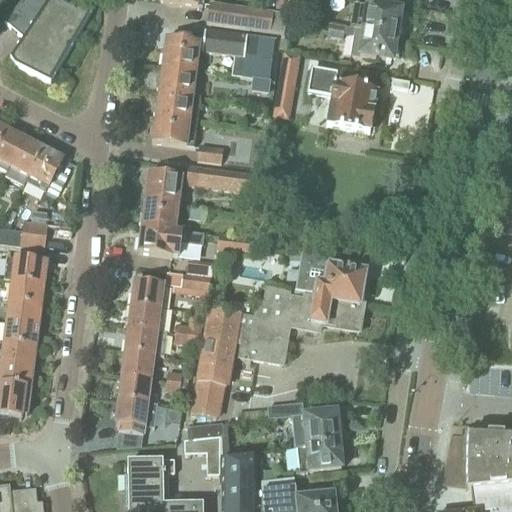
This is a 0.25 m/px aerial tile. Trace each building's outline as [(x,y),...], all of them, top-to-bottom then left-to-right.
[(25,0),(4,26),(24,42),(10,63),(14,70),(52,93),(94,19),(79,6),(79,5),(82,0),(25,0)] [(163,0),(163,5),(202,10),(203,0),(163,0)] [(308,1),(304,0),(296,0),(293,21),(305,23),(308,1)] [(209,6),(207,26),(283,37),(286,17),(209,6)] [(355,8),(351,32),(355,33),(398,41),(401,39),(401,32),(400,30),(403,13),(364,6),(364,9),(355,8)] [(346,32),(330,29),(328,40),(344,43),(346,32)] [(398,41),(355,33),(350,61),(394,69),(395,62),(397,61),(398,54),(396,52),(398,41)] [(274,43),(206,34),(203,55),(239,60),(236,80),(252,82),(270,85),(270,83),(269,83),(274,43)] [(199,49),(165,45),(162,71),(196,75),(199,49)] [(281,57),(273,101),(290,104),(297,60),(281,57)] [(196,75),(162,71),(159,96),(193,100),(193,99),(196,75)] [(337,77),(312,73),(307,97),(331,101),(326,131),(369,138),(376,97),(334,90),(337,77)] [(270,85),(252,82),(250,94),(268,97),(270,85)] [(159,96),(155,122),(197,127),(200,100),(193,99),(193,100),(159,96)] [(266,109),(251,107),(249,121),(264,123),(266,109)] [(197,127),(155,122),(152,147),(186,151),(194,152),(197,127)] [(24,143),(4,133),(0,141),(0,171),(7,175),(24,143)] [(43,153),(24,143),(7,175),(4,181),(23,190),(25,186),(26,186),(43,153)] [(227,155),(203,152),(201,166),(225,169),(227,155)] [(63,164),(43,153),(26,186),(45,197),(63,164)] [(262,182),(192,172),(190,190),(259,199),(262,182)] [(148,179),(144,204),(182,210),(186,184),(148,179)] [(182,210),(144,204),(142,219),(139,218),(138,228),(141,228),(141,230),(179,235),(182,210)] [(208,213),(192,211),(190,224),(206,226),(208,213)] [(22,236),(21,245),(20,251),(44,255),(47,230),(23,227),(22,236)] [(179,235),(141,230),(137,256),(176,262),(178,248),(201,251),(203,239),(179,235)] [(224,240),(222,252),(253,256),(255,244),(224,240)] [(310,258),(302,295),(359,310),(365,278),(338,273),(340,260),(310,258)] [(4,284),(12,285),(47,289),(50,267),(6,262),(4,284)] [(209,283),(182,279),(180,291),(208,295),(209,283)] [(12,285),(10,305),(45,310),(47,289),(12,285)] [(167,290),(133,285),(130,308),(163,313),(167,290)] [(295,299),(266,294),(263,308),(257,307),(254,322),(211,314),(203,356),(237,362),(282,370),(289,331),(295,299)] [(292,296),(293,296),(295,299),(289,331),(318,337),(320,329),(359,336),(363,310),(359,310),(302,295),(293,294),(292,296)] [(10,305),(7,323),(6,326),(42,331),(45,310),(10,305)] [(163,313),(130,308),(126,332),(160,337),(160,336),(163,313)] [(6,326),(4,346),(39,350),(42,331),(6,326)] [(178,330),(176,339),(199,342),(201,333),(178,330)] [(160,337),(126,332),(123,356),(157,361),(163,362),(167,337),(160,336),(160,337)] [(176,339),(175,349),(197,352),(199,342),(176,339)] [(4,346),(1,367),(36,372),(39,350),(4,346)] [(157,361),(123,356),(120,380),(153,385),(157,361)] [(237,362),(203,356),(201,365),(235,371),(237,362)] [(235,371),(201,365),(199,377),(233,383),(235,371)] [(0,372),(0,387),(30,391),(33,392),(36,372),(1,367),(0,372)] [(169,377),(167,387),(181,389),(182,379),(169,377)] [(233,383),(199,377),(198,386),(226,391),(232,392),(233,383)] [(153,385),(120,380),(116,403),(150,408),(153,385)] [(226,391),(198,386),(195,402),(223,407),(226,391)] [(30,391),(0,387),(0,420),(11,422),(12,417),(27,419),(30,391)] [(167,387),(166,397),(180,399),(181,389),(167,387)] [(223,407),(195,402),(192,418),(220,423),(223,407)] [(150,408),(116,403),(113,428),(117,428),(116,437),(142,441),(143,432),(154,433),(157,409),(150,408)] [(290,409),(268,412),(269,426),(291,423),(290,409)] [(294,421),(297,453),(339,449),(337,431),(339,429),(339,424),(336,419),(336,417),(294,421)] [(222,427),(195,429),(195,443),(223,440),(222,427)] [(511,439),(467,438),(466,493),(474,492),(475,503),(511,500),(511,439)] [(220,442),(185,446),(185,458),(207,458),(207,479),(220,480),(221,460),(220,460),(220,442)] [(297,453),(299,476),(341,472),(340,462),(341,464),(341,452),(339,449),(297,453)] [(252,457),(221,460),(219,491),(221,491),(221,511),(297,511),(296,503),(294,483),(255,488),(252,457)] [(173,466),(127,467),(127,511),(202,511),(202,509),(163,510),(162,479),(174,479),(173,466)] [(276,475),(259,477),(260,486),(277,485),(276,475)] [(42,511),(42,507),(37,508),(36,494),(10,496),(10,490),(0,491),(0,511),(42,511)] [(335,511),(334,500),(296,503),(297,511),(335,511)] [(511,511),(511,500),(475,503),(462,504),(463,511),(511,511)]
